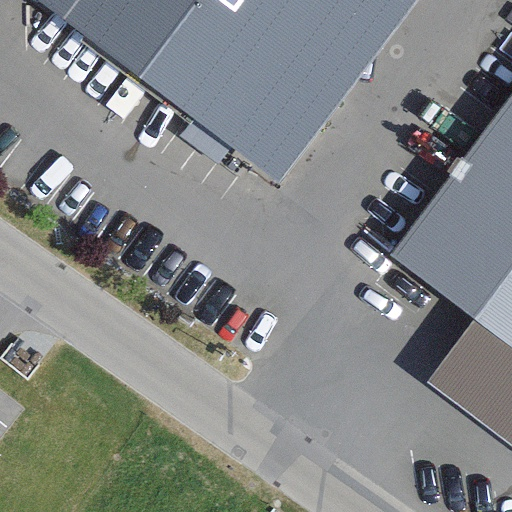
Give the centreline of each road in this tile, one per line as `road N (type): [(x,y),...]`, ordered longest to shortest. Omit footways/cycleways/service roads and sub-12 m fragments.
road 1 (unknown): [(451,0),(318,256),(260,449)]
road 2 (unclassified): [(349,511),(0,264)]
